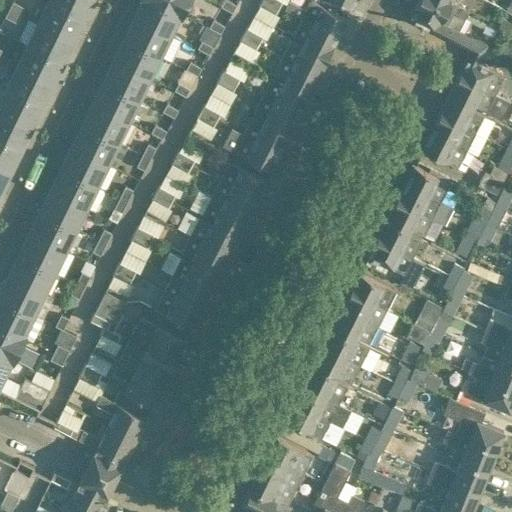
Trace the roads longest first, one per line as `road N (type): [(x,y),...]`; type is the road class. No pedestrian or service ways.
road 1 (residential): [(212,511),(407,120),(412,103),(403,85),(360,54),(379,0)]
road 2 (residential): [(0,247),(119,0)]
road 3 (residential): [(177,511),(0,423)]
